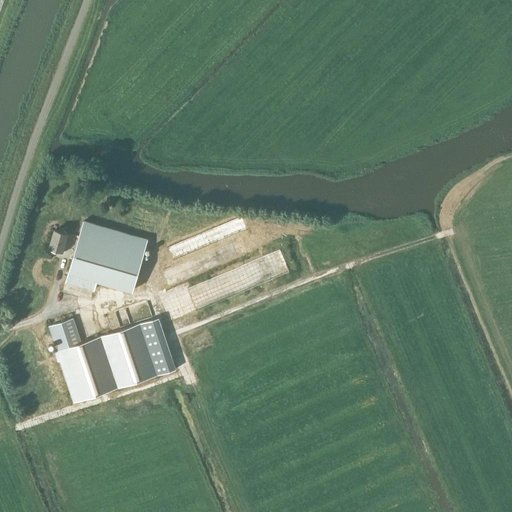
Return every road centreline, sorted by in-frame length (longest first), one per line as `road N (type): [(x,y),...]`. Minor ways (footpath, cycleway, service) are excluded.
road 1 (track): [(0,435),(186,373),(161,295),(0,326)]
road 2 (unclassified): [(0,251),(88,0)]
